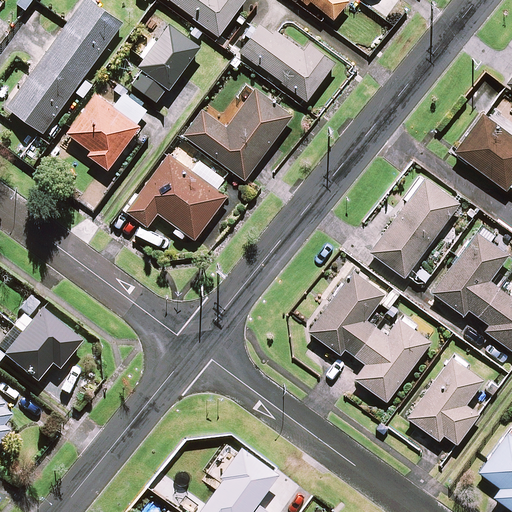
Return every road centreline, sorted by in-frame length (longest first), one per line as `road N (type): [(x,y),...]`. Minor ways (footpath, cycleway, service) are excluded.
road 1 (residential): [(478,0),(192,347)]
road 2 (residential): [(418,511),(192,347)]
road 3 (residential): [(192,347),(0,204)]
road 4 (residential): [(192,347),(58,511)]
